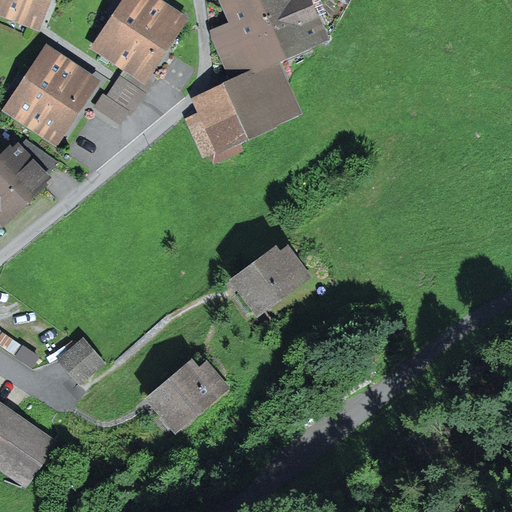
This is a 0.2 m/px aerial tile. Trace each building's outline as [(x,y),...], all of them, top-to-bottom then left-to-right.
[(0,0),(0,5),(34,19),(41,0),(0,0)] [(143,0),(132,0),(103,45),(142,72),(176,21),(143,0)] [(257,62),(282,52),(259,0),(232,0),(230,1),(240,25),(212,36),(227,71),(256,59),(257,62)] [(307,0),(259,0),(282,52),(322,33),(307,0)] [(48,57),(14,107),(54,134),(88,84),(48,57)] [(258,76),(234,87),(254,130),(297,110),(287,87),(266,96),(258,76)] [(119,78),(112,92),(133,102),(140,87),(119,78)] [(215,160),(241,148),(236,138),(254,130),(234,87),(200,102),(204,112),(190,119),(205,151),(211,149),(215,160)] [(25,142),(0,165),(0,226),(12,216),(7,211),(56,163),(25,142)] [(273,257),(241,281),(259,305),(291,281),(273,257)] [(103,363),(83,338),(58,360),(80,383),(103,363)] [(190,371),(157,398),(168,412),(161,418),(170,428),(210,394),(190,371)] [(0,408),(0,463),(24,481),(50,443),(0,408)]
